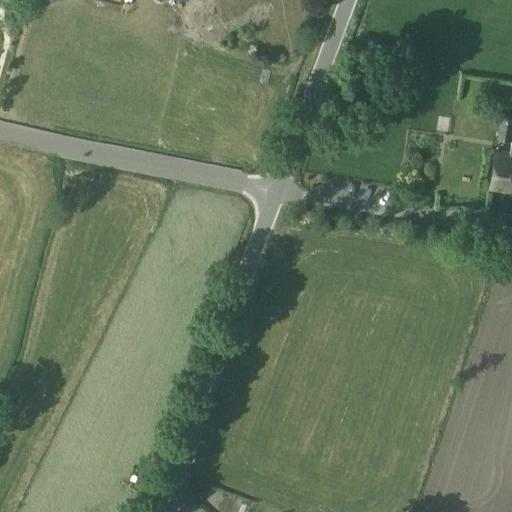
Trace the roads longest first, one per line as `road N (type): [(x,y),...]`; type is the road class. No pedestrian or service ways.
road 1 (unclassified): [(157,511),(275,195)]
road 2 (unclassified): [(275,195),(0,132)]
road 3 (unclassified): [(275,195),(348,0)]
